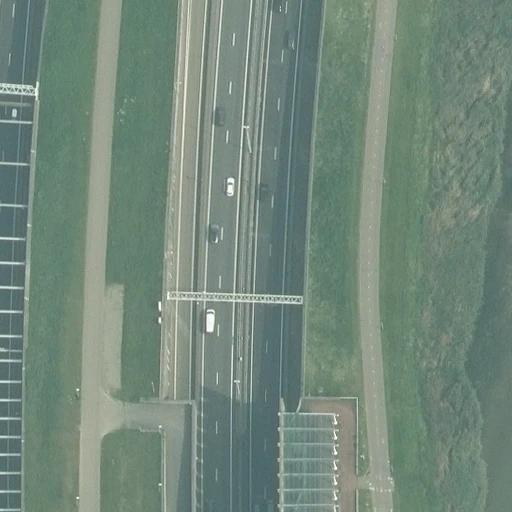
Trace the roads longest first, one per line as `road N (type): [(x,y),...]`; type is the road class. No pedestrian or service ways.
road 1 (motorway): [(197,511),(237,0)]
road 2 (motorway): [(260,511),(267,251),(287,0)]
road 3 (motorway): [(14,0),(0,199)]
